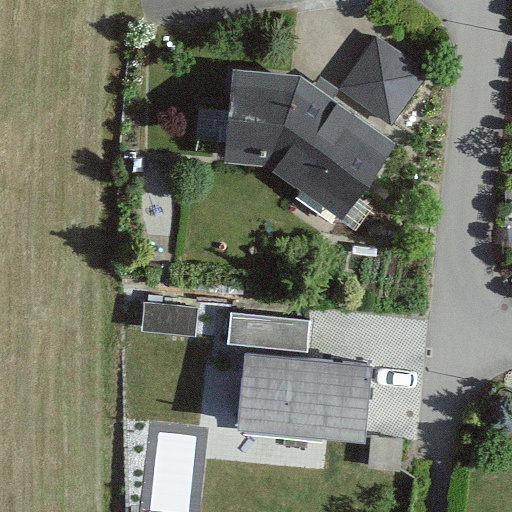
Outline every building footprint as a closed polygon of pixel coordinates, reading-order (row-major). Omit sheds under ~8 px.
[(373,30),(338,77),(392,117),(427,70),(373,30)] [(296,64),(216,62),(213,155),(272,157),(352,214),(404,141),(296,64)] [(309,302),(220,294),(216,341),(249,344),(243,416),(368,426),(374,358),(305,352),(309,302)] [(198,307),(143,302),(140,333),(195,338),(198,307)] [(403,437),(370,436),(368,469),(401,471),(403,437)]
